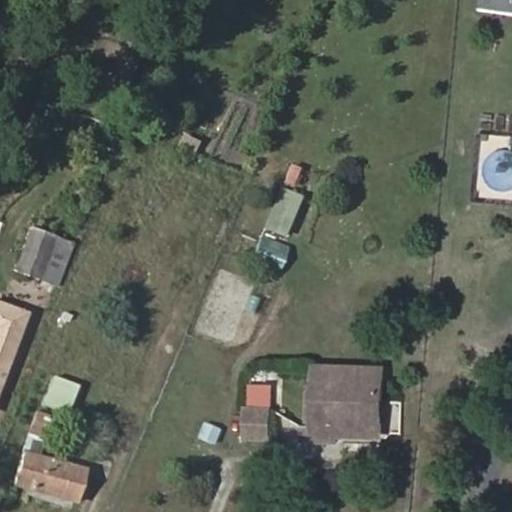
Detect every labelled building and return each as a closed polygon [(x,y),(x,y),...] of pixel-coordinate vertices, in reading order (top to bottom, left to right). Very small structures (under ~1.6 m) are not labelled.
[(511,13),(511,0),(481,0),(480,9),(511,13)] [(124,97),(145,45),(127,38),(113,74),(95,67),(88,83),(124,97)] [(224,169),(250,118),(230,108),(204,160),(209,163),(195,190),(217,201),(232,173),(224,169)] [(196,154),(201,138),(182,132),(176,148),(196,154)] [(511,181),(511,160),(499,154),(489,175),(511,185),(511,181)] [(149,248),(184,173),(158,161),(116,250),(142,263),(139,269),(178,283),(186,262),(149,248)] [(289,162),(284,182),(296,185),(301,165),(289,162)] [(282,235),(297,197),(279,189),(264,227),(282,235)] [(47,256),(54,237),(30,228),(22,247),(47,256)] [(55,287),(72,245),(54,237),(47,256),(22,247),(13,270),(55,287)] [(278,271),(285,253),(259,242),(251,259),(278,271)] [(170,306),(178,283),(139,269),(121,262),(112,285),(170,306)] [(0,378),(24,314),(0,304),(0,378)] [(67,321),(70,315),(63,312),(60,318),(67,321)] [(383,433),(385,374),(315,372),(314,426),(302,426),(301,441),(337,442),(338,432),(383,433)] [(51,373),(40,403),(69,414),(80,384),(51,373)] [(239,421),(241,399),(230,398),(228,420),(239,421)] [(271,440),(272,409),(245,409),(244,439),(271,440)] [(41,437),(48,418),(35,413),(27,436),(23,452),(38,456),(43,437),(41,437)] [(196,437),(215,444),(221,427),(202,420),(196,437)] [(75,502),(84,469),(38,456),(23,452),(13,484),(75,502)] [(204,495),(210,482),(193,475),(188,488),(204,495)]
